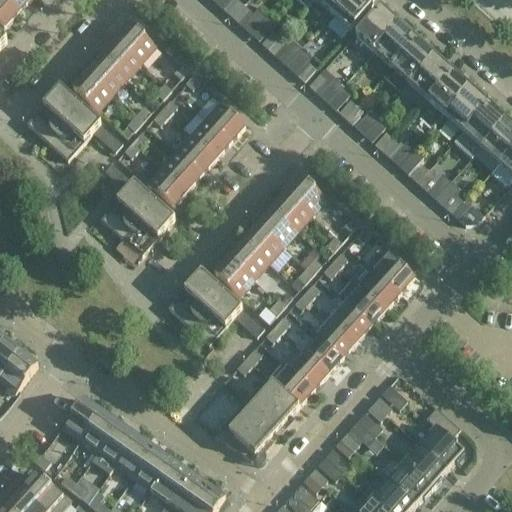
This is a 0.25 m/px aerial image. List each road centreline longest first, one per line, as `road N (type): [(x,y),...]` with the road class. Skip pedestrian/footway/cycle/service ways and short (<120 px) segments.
road 1 (residential): [(265,503),(69,359)]
road 2 (residential): [(453,511),(509,450),(403,353)]
road 3 (residential): [(481,262),(320,121)]
road 4 (residential): [(175,278),(320,121)]
road 5 (residential): [(403,353),(265,503)]
road 6 (residential): [(320,121),(178,0)]
road 7 (residential): [(0,104),(21,116),(120,0)]
road 8 (unclassified): [(511,80),(421,0)]
